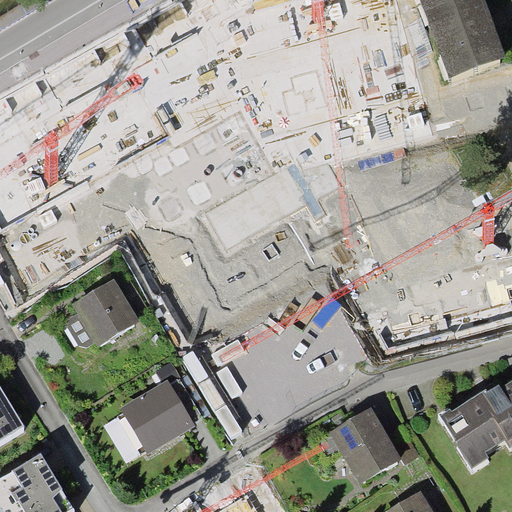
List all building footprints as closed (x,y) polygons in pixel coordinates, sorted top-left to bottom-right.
[(305,130),(320,124),(329,121),(281,0),(215,0),(272,143),(305,130)] [(483,0),(419,0),(448,75),(482,63),(504,54),(483,0)] [(166,188),(181,180),(187,178),(117,21),(72,41),(143,198),(166,188)] [(508,117),(511,113),(511,68),(504,54),(482,63),(508,117)] [(320,124),(305,130),(331,183),(431,336),(481,303),(382,151),(376,154),(363,137),(354,144),(341,129),(327,136),(320,124)] [(0,174),(14,167),(0,142),(0,174)] [(0,248),(9,264),(54,240),(14,167),(0,174),(0,248)] [(181,180),(166,188),(172,199),(166,202),(190,247),(186,248),(271,384),(316,358),(231,221),(226,224),(201,182),(185,190),(181,180)] [(98,346),(137,321),(113,281),(73,306),(98,346)] [(149,456),(195,429),(192,424),(203,418),(171,365),(157,373),(165,386),(122,412),(149,456)] [(511,387),(501,394),(499,391),(490,397),(487,393),(453,414),(451,411),(438,419),(473,475),(492,464),(488,458),(506,447),(511,455),(511,454),(511,387)] [(0,444),(25,429),(0,389),(0,444)] [(361,488),(402,464),(373,415),(319,446),(328,461),(341,454),(361,488)] [(72,511),(42,462),(0,487),(0,511),(72,511)] [(268,511),(255,488),(214,511),(268,511)] [(431,511),(420,494),(390,511),(431,511)]
